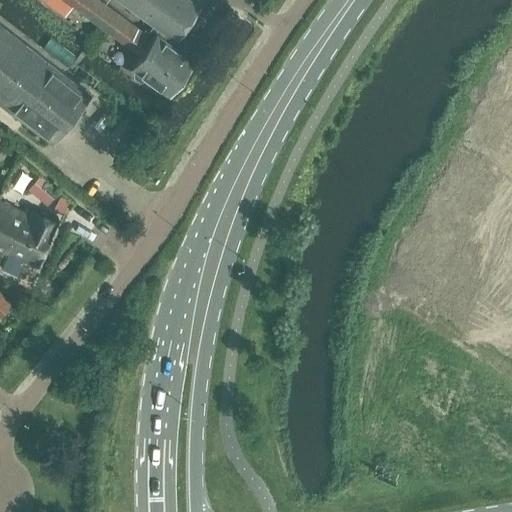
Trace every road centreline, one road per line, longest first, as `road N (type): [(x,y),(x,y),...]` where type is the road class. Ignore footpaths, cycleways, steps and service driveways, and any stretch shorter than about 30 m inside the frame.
road 1 (primary): [(344,0),(278,88),(201,240),(176,344),(163,511)]
road 2 (primary): [(197,511),(205,351),(230,251),(269,153),(359,0)]
road 3 (unclassified): [(0,441),(123,281),(305,0)]
